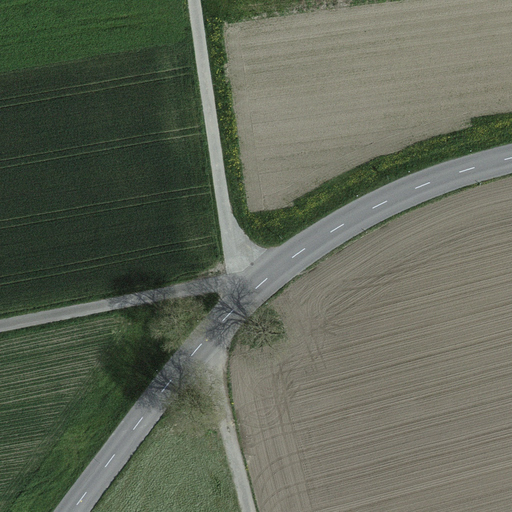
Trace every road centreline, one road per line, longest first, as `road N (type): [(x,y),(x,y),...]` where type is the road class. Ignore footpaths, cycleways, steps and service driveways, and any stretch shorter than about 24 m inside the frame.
road 1 (tertiary): [(208,336),(297,253),(348,221),(461,170),(511,158)]
road 2 (track): [(194,0),(226,224),(256,287)]
road 3 (track): [(0,322),(208,284),(256,287)]
road 4 (tertiary): [(208,336),(73,511)]
